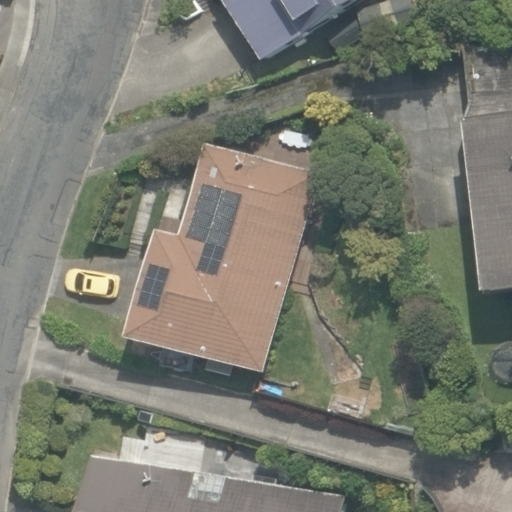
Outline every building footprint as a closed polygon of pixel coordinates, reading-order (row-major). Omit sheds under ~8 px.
[(233,0),(272,58),(359,0),(233,0)] [(159,60),(175,98),(252,65),(236,27),(159,60)] [(511,112),(476,116),(496,292),(511,289),(511,112)] [(138,335),(273,370),(325,171),(213,141),(188,233),(166,227),(138,335)] [(348,511),(351,496),(234,477),(230,501),(196,495),(200,470),(103,454),(93,511),(348,511)]
